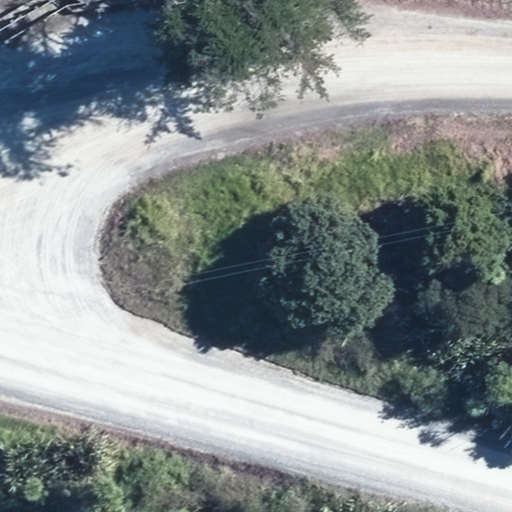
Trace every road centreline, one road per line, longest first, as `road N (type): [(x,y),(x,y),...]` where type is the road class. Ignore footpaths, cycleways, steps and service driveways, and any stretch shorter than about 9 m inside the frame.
road 1 (tertiary): [(0,341),(511,482)]
road 2 (unclassified): [(0,161),(61,130),(227,86),(466,66),(511,70)]
